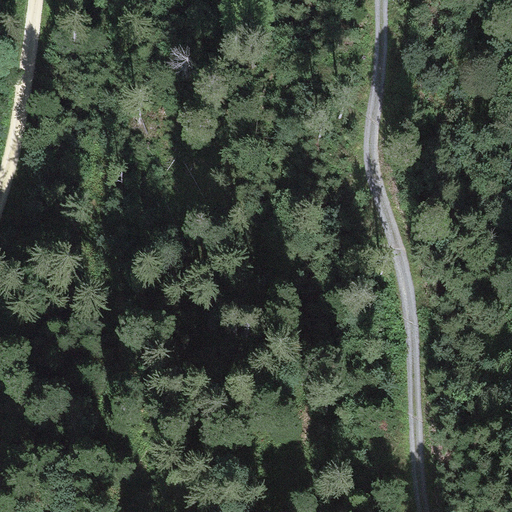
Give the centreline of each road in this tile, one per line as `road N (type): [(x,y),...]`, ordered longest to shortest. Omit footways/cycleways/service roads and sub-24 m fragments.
road 1 (track): [(427,511),(395,242),(377,197),(382,0)]
road 2 (track): [(0,211),(40,0)]
